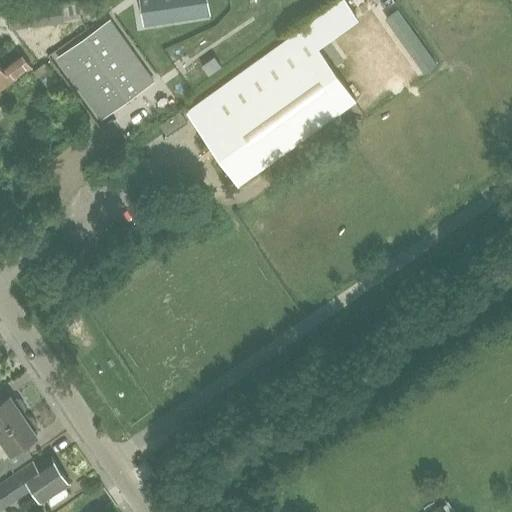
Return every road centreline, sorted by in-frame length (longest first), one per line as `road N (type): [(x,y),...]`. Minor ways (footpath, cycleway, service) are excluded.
road 1 (unclassified): [(110,460),(511,183)]
road 2 (track): [(226,195),(254,189),(365,105),(376,92),(378,54)]
road 3 (unclassified): [(0,297),(110,460)]
